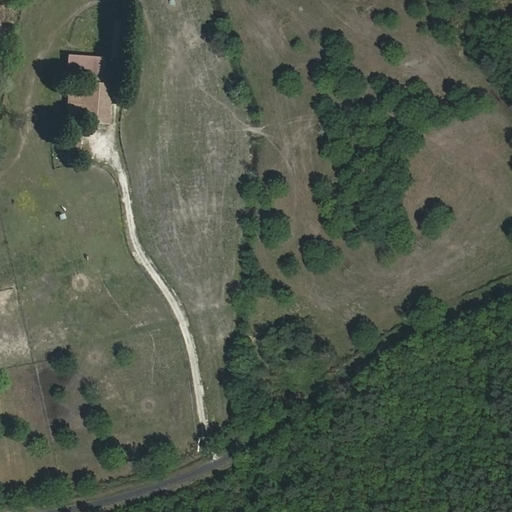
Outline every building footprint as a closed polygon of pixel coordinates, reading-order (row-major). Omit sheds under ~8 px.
[(94,79),(94,86),(114,88),(115,81),(94,79)] [(80,119),(92,120),(94,86),(82,85),(80,119)] [(94,86),(92,120),(112,122),(114,88),(94,86)] [(114,88),(112,122),(119,122),(121,88),(114,88)] [(81,139),(80,155),(90,156),(92,140),(81,139)]
